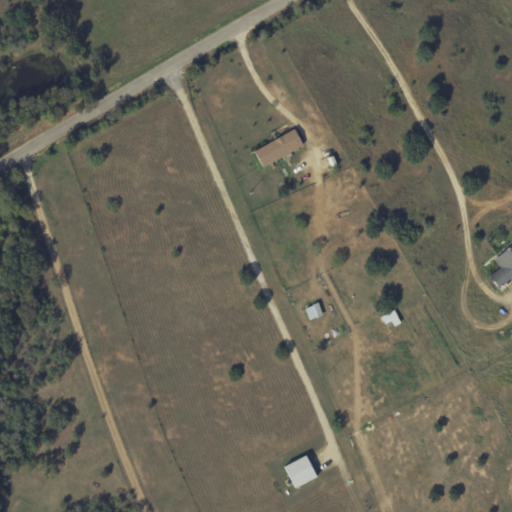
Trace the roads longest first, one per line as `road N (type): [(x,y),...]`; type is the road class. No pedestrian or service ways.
road 1 (residential): [(147,511),(94,378),(25,151)]
road 2 (tertiary): [(0,166),(283,0)]
